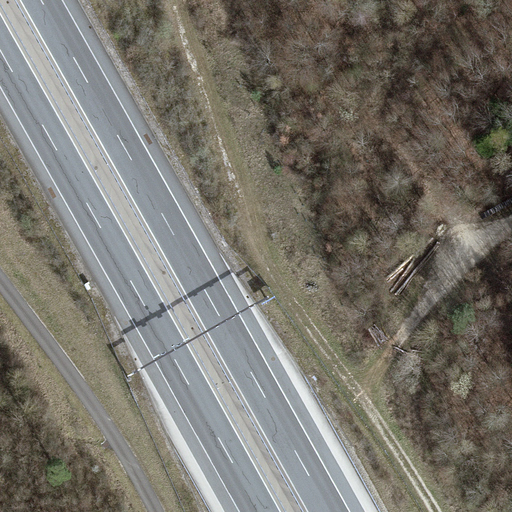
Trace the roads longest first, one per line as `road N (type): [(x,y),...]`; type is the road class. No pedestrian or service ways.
road 1 (motorway): [(327,511),(41,0)]
road 2 (motorway): [(0,48),(259,511)]
road 3 (track): [(435,511),(357,395),(511,219)]
road 4 (track): [(0,278),(79,379),(154,511)]
